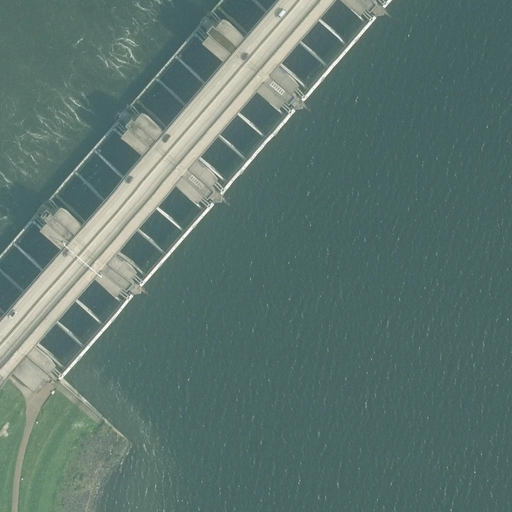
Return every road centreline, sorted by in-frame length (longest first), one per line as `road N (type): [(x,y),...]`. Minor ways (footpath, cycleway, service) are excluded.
road 1 (unclassified): [(0,378),(325,0)]
road 2 (trunk): [(0,356),(307,0)]
road 3 (trunk): [(286,0),(0,331)]
